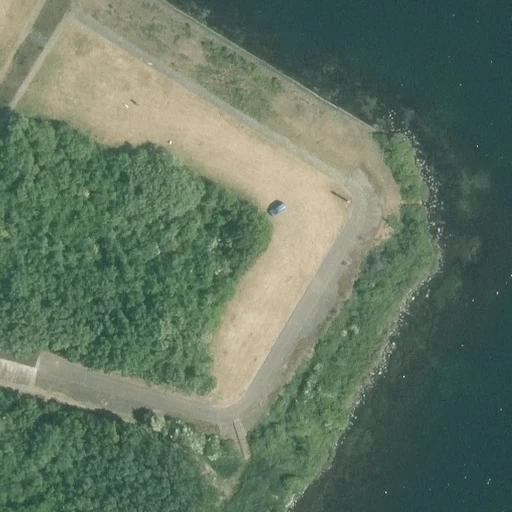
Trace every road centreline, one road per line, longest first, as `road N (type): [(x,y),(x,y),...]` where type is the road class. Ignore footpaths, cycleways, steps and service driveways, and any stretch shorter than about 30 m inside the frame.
road 1 (track): [(0,353),(233,414),(357,216),(356,193),(345,181),(69,13)]
road 2 (track): [(0,389),(117,421),(166,446),(197,470),(213,494),(210,511)]
